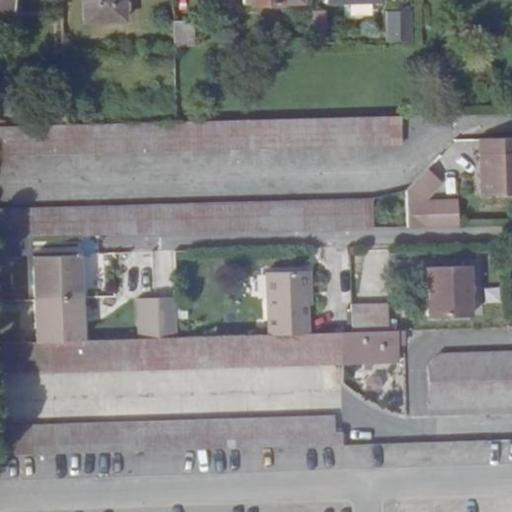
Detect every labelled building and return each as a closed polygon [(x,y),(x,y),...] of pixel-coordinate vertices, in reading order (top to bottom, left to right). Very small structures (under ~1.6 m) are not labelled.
[(0,0),(0,15),(20,15),(19,0),(0,0)] [(85,0),(85,23),(129,23),(128,0),(85,0)] [(253,9),(305,9),(304,0),(244,0),(245,1),(253,1),(253,9)] [(382,39),(407,40),(408,8),(383,7),(382,39)] [(321,13),(309,14),(310,40),(322,40),(321,13)] [(196,27),(176,27),(177,50),(196,50),(196,27)] [(0,158),(375,150),(374,121),(0,129),(0,158)] [(482,202),(511,200),(511,143),(482,144),(482,202)] [(429,204),(443,187),(429,174),(407,195),(408,231),(429,231),(461,230),(460,206),(429,206),(429,204)] [(0,243),(25,242),(100,240),(373,232),(372,204),(0,213),(0,243)] [(0,261),(25,261),(25,242),(0,243),(0,261)] [(36,262),(38,345),(84,344),(82,260),(36,262)] [(426,323),(470,322),(468,272),(425,272),(426,323)] [(269,339),(310,338),(309,312),(307,277),(267,279),(269,339)] [(142,342),(180,341),(178,303),(141,305),(142,342)] [(351,309),(352,336),(386,335),(386,308),(351,309)] [(0,379),(397,370),(396,335),(389,335),(355,336),(352,336),(310,338),(269,339),(180,341),(142,342),(84,344),(38,345),(0,346),(0,379)] [(432,413),(511,410),(511,357),(430,360),(432,413)] [(337,413),(1,423),(2,453),(348,443),(348,431),(338,431),(337,413)]
